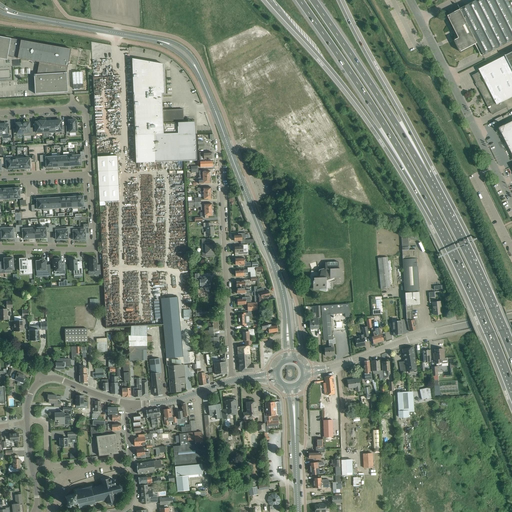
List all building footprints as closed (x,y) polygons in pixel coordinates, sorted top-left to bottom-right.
[(455,12),(452,14),(448,16),(448,17),(448,16),(451,15),(457,28),(455,29),(457,34),(458,33),(460,38),(455,41),(455,40),(454,41),(460,52),(461,52),(460,49),(476,41),(477,43),(479,47),(480,46),(484,53),(482,54),(483,56),(484,56),(484,55),(511,41),(511,9),(507,0),(478,0),(463,8),(462,6),(459,7),(461,10),(455,13),(455,12)] [(457,28),(451,15),(448,16),(455,29),(457,28)] [(67,73),(66,73),(67,67),(68,67),(71,49),(0,36),(0,58),(7,60),(8,57),(39,62),(37,74),(34,74),(35,94),(68,92),(67,73)] [(476,41),(460,49),(461,51),(477,43),(476,41)] [(511,52),(506,55),(479,69),(480,72),(473,76),(488,106),(488,108),(489,108),(489,109),(492,113),(492,114),(493,113),(493,114),(506,107),(503,101),(511,96),(511,52)] [(140,60),(132,59),(136,163),(187,161),(190,161),(196,160),(195,126),(194,121),(183,122),(183,109),(162,110),(162,94),(165,93),(164,88),(164,87),(164,69),(163,69),(163,64),(158,63),(145,61),(140,60)] [(259,128),(283,118),(295,146),(299,144),(302,150),(327,140),(294,63),(239,86),(242,93),(241,94),(247,106),(249,105),(259,128)] [(81,72),(72,73),(73,89),(82,88),(81,72)] [(511,116),(506,119),(506,121),(500,124),(507,137),(504,139),(511,153),(511,116)] [(69,132),(70,132),(76,132),(76,128),(78,128),(77,122),(75,122),(75,119),(69,120),(69,127),(69,132)] [(55,120),(54,120),(55,133),(61,133),(61,134),(65,134),(64,126),(61,126),(61,120),(58,120),(57,120),(55,120)] [(42,134),(42,121),(41,121),(39,121),(38,121),(35,121),(36,127),(32,128),(33,136),(36,136),(36,134),(42,134)] [(23,135),(22,122),(20,122),(19,122),(16,122),(16,129),(13,129),(14,137),(17,137),(17,135),(23,135)] [(23,122),(22,122),(23,135),(23,136),(33,136),(32,128),(29,128),(29,122),(26,122),(25,122),(23,122)] [(2,137),(2,138),(12,137),(11,129),(8,130),(8,123),(5,124),(4,124),(2,124),(1,124),(2,137)] [(289,148),(283,142),(272,153),(278,159),(289,148)] [(75,153),(74,153),(75,166),(76,166),(82,166),(81,161),(81,160),(85,160),(84,155),(75,156),(75,153)] [(51,167),(52,167),(52,157),(46,157),(46,155),(43,155),(43,162),(46,162),(46,163),(45,163),(46,168),(51,168),(51,167)] [(24,156),(23,156),(24,169),(25,169),(26,169),(31,169),(30,164),(30,163),(36,162),(35,156),(32,156),(32,158),(24,159),(24,156)] [(97,157),(98,172),(118,171),(117,156),(97,157)] [(13,169),(12,157),(12,159),(6,160),(6,157),(3,157),(4,164),(6,164),(7,170),(13,169)] [(302,174),(312,170),(306,157),(297,162),(302,174)] [(118,171),(98,172),(99,187),(119,186),(118,171)] [(119,186),(99,187),(99,201),(99,202),(120,201),(119,186)] [(15,188),(13,188),(14,201),(14,198),(23,198),(23,200),(26,200),(25,193),(19,194),(19,192),(20,192),(20,187),(14,188),(15,188)] [(211,193),(203,194),(204,197),(194,198),(194,202),(201,202),(201,200),(212,200),(211,193)] [(77,197),(78,209),(78,207),(85,206),(85,209),(88,209),(87,202),(84,202),(84,196),(78,196),(78,197),(77,197)] [(34,205),(34,209),(43,209),(43,211),(43,199),(41,199),(41,198),(36,199),(36,203),(37,203),(37,205),(34,205)] [(201,202),(194,202),(195,207),(201,207),(201,210),(204,210),(212,210),(212,204),(201,204),(201,202)] [(212,210),(204,210),(204,213),(200,213),(200,217),(205,216),(205,218),(208,218),(208,216),(212,216),(212,210)] [(211,223),(206,223),(203,223),(203,227),(206,227),(206,232),(204,232),(204,233),(204,236),(205,236),(206,236),(214,236),(213,230),(214,230),(214,227),(211,227),(211,223)] [(7,226),(8,238),(9,238),(9,239),(14,238),(14,234),(13,234),(13,232),(16,232),(16,228),(7,228),(7,226)] [(89,227),(79,228),(80,240),(81,240),(86,240),(86,235),(85,235),(85,234),(89,234),(89,227)] [(40,228),(40,238),(42,238),(42,239),(47,238),(47,233),(46,234),(46,232),(49,232),(49,228),(40,228)] [(416,240),(416,235),(401,232),(406,321),(407,321),(409,331),(416,330),(415,325),(416,325),(415,319),(413,320),(412,305),(420,304),(416,248),(409,249),(409,238),(416,240)] [(244,233),(243,233),(238,233),(238,235),(234,235),(234,238),(233,239),(233,240),(234,240),(234,241),(240,241),(241,244),(247,244),(247,240),(242,240),(242,238),(249,238),(248,234),(245,235),(244,233)] [(202,242),(202,256),(204,257),(205,257),(210,257),(213,257),(213,254),(214,254),(214,245),(210,245),(210,242),(209,238),(202,239),(202,242)] [(247,245),(244,245),(239,245),(239,246),(234,246),(235,253),(238,252),(239,256),(248,255),(248,252),(243,252),(243,248),(244,248),(248,248),(247,245)] [(387,257),(378,258),(382,299),(389,298),(389,294),(391,294),(387,257)] [(0,264),(0,270),(0,273),(5,273),(5,270),(13,270),(13,258),(4,258),(4,264),(0,264)] [(19,258),(20,271),(20,270),(27,270),(27,273),(32,273),(32,274),(31,260),(31,261),(27,261),(27,260),(27,259),(19,259),(19,258)] [(89,259),(90,271),(95,271),(95,275),(101,275),(100,265),(96,265),(96,259),(95,259),(94,258),(91,258),(91,259),(89,259)] [(241,266),(244,266),(250,266),(250,263),(246,263),(244,263),(244,258),(240,258),(235,258),(235,265),(241,265),(241,266)] [(54,266),(54,267),(55,267),(55,271),(60,271),(60,274),(65,274),(65,265),(61,266),(61,259),(55,259),(52,259),(53,261),(53,266),(54,266)] [(40,261),(36,261),(37,273),(44,272),(44,276),(50,276),(50,265),(46,265),(45,261),(44,261),(44,260),(40,260),(40,261)] [(74,271),(74,275),(82,274),(82,263),(77,263),(77,260),(69,261),(70,271),(74,271)] [(317,289),(319,290),(328,292),(329,289),(332,289),(331,282),(335,281),(334,278),(340,278),(340,268),(338,268),(338,262),(325,262),(325,270),(322,269),(322,267),(318,267),(317,262),(309,264),(311,271),(308,282),(309,284),(309,285),(311,286),(312,286),(314,286),(314,287),(315,288),(317,289)] [(236,277),(241,276),(244,276),(244,273),(248,273),(248,272),(250,272),(250,277),(255,277),(255,267),(247,268),(247,270),(240,270),(235,270),(236,277)] [(209,292),(210,290),(209,288),(210,288),(210,282),(210,277),(199,277),(199,274),(195,274),(195,281),(199,281),(200,288),(205,288),(206,291),(207,292),(209,292)] [(258,303),(263,302),(262,298),(270,296),(268,290),(264,291),(263,288),(258,290),(258,292),(257,293),(257,297),(258,302),(258,303)] [(178,297),(161,298),(166,358),(183,357),(178,297)] [(90,299),(91,309),(99,308),(98,299),(90,299)] [(440,302),(437,302),(432,302),(433,315),(441,314),(440,302)] [(247,311),(257,310),(257,303),(247,303),(247,311)] [(348,317),(350,317),(349,304),(321,306),(324,340),(328,340),(333,340),(333,334),(332,334),(332,332),(330,314),(345,313),(345,317),(348,317)] [(312,312),(313,319),(309,319),(310,329),(318,328),(318,317),(317,317),(317,312),(312,312)] [(13,321),(13,327),(13,332),(23,331),(23,318),(21,318),(21,320),(13,321)] [(205,334),(214,334),(213,331),(218,330),(218,321),(207,321),(208,331),(205,331),(205,334)] [(393,332),(393,335),(402,335),(401,321),(391,321),(392,332),(393,332)] [(268,333),(277,332),(276,325),(271,326),(271,324),(268,324),(267,324),(261,325),(262,329),(266,328),(268,328),(268,329),(268,333)] [(129,347),(147,347),(147,342),(152,342),(152,336),(147,336),(147,326),(131,326),(131,335),(129,335),(129,347)] [(29,328),(29,336),(29,341),(39,341),(39,336),(39,330),(34,330),(34,328),(33,327),(29,328)] [(361,338),(355,339),(356,343),(355,344),(355,346),(356,347),(365,346),(363,337),(363,338),(363,337),(364,337),(369,336),(367,327),(362,327),(364,335),(363,335),(360,335),(361,338)] [(375,329),(378,342),(383,341),(381,333),(380,327),(375,329)] [(87,328),(65,329),(65,341),(88,341),(87,328)] [(249,340),(249,335),(249,333),(254,333),(254,329),(248,330),(248,332),(243,332),(243,341),(245,341),(246,345),(252,345),(251,340),(249,340)] [(214,337),(214,334),(205,334),(205,338),(208,338),(209,347),(214,347),(219,347),(218,337),(214,337)] [(106,338),(97,338),(97,352),(107,351),(106,338)] [(329,344),(329,348),(324,348),(325,356),(333,355),(333,350),(333,348),(332,345),(332,344),(329,344)] [(237,347),(239,372),(254,371),(254,364),(250,365),(249,346),(237,347)] [(147,347),(129,347),(130,361),(146,360),(146,350),(147,350),(147,347)] [(413,347),(402,349),(404,361),(399,362),(401,372),(417,370),(414,352),(413,347)] [(444,358),(444,354),(443,349),(435,350),(435,355),(434,355),(434,360),(435,364),(441,363),(441,359),(444,358)] [(431,362),(430,355),(430,350),(422,351),(422,356),(423,363),(431,362)] [(149,360),(153,391),(154,396),(162,395),(161,390),(159,373),(161,373),(160,358),(149,360)] [(221,362),(214,363),(215,375),(227,373),(225,358),(223,358),(223,359),(221,359),(221,362)] [(54,362),(54,365),(56,365),(56,369),(64,369),(64,366),(70,366),(70,359),(57,359),(57,362),(54,362)] [(373,374),(379,374),(379,378),(383,378),(382,371),(380,371),(379,360),(372,361),(372,371),(373,374)] [(369,366),(369,361),(363,361),(364,366),(365,380),(370,379),(370,382),(372,381),(372,380),(372,379),(371,379),(371,373),(371,371),(370,372),(369,366)] [(382,371),(383,377),(386,376),(387,376),(387,375),(387,374),(390,374),(389,361),(382,362),(382,367),(382,371)] [(184,364),(182,365),(168,366),(169,379),(177,378),(177,380),(185,379),(184,364)] [(10,369),(8,375),(12,376),(11,378),(15,379),(15,380),(18,381),(17,385),(22,386),(23,383),(24,383),(26,376),(22,375),(22,374),(18,372),(17,373),(17,375),(12,373),(13,370),(10,369)] [(95,369),(95,372),(92,373),(92,378),(104,377),(103,369),(95,369)] [(199,381),(200,386),(206,385),(206,380),(205,372),(201,373),(200,371),(201,371),(201,369),(200,369),(197,369),(197,375),(198,374),(199,381)] [(332,376),(325,377),(325,383),(323,383),(325,395),(334,394),(332,376)] [(142,396),(148,396),(147,380),(141,381),(141,378),(136,378),(137,385),(137,388),(133,388),(133,392),(134,397),(142,397),(142,396)] [(186,383),(185,379),(177,380),(177,378),(169,379),(170,388),(170,393),(181,392),(180,384),(186,383)] [(360,387),(359,384),(359,379),(347,380),(348,385),(348,388),(355,387),(356,392),(360,391),(360,387)] [(404,380),(396,381),(398,418),(410,417),(409,411),(415,410),(413,384),(404,385),(404,380)] [(121,383),(122,392),(122,397),(125,397),(131,397),(131,392),(130,388),(126,388),(126,383),(121,383)] [(361,408),(368,406),(367,402),(372,401),(371,394),(366,395),(366,396),(361,397),(362,402),(360,402),(361,408)] [(47,399),(49,399),(48,403),(54,403),(54,407),(60,407),(61,402),(57,402),(58,399),(56,399),(57,395),(48,395),(47,399)] [(75,396),(76,408),(88,408),(88,402),(84,402),(83,396),(84,396),(75,396)] [(235,405),(236,405),(236,400),(226,400),(226,409),(223,409),(223,414),(223,419),(227,418),(227,414),(236,413),(235,405)] [(258,417),(257,412),(257,407),(256,407),(255,402),(246,402),(247,413),(243,413),(243,418),(258,417)] [(281,415),(280,402),(265,403),(266,413),(264,413),(264,423),(265,431),(265,433),(269,433),(269,430),(269,428),(269,427),(278,426),(277,416),(281,415)] [(221,409),(221,408),(220,403),(208,405),(209,410),(210,415),(215,414),(216,419),(221,418),(220,410),(221,409)] [(118,407),(108,407),(108,414),(109,417),(108,417),(108,421),(116,421),(121,421),(121,420),(121,418),(121,414),(118,414),(118,407)] [(159,408),(152,409),(153,417),(154,423),(157,422),(157,419),(160,418),(160,416),(160,413),(159,408)] [(153,417),(152,409),(146,410),(147,415),(147,418),(150,417),(152,425),(155,424),(154,423),(153,417)] [(164,410),(165,417),(164,417),(165,425),(169,425),(168,421),(173,421),(173,423),(176,422),(176,417),(172,417),(172,416),(171,416),(170,409),(164,410)] [(64,413),(60,413),(55,413),(55,421),(60,421),(60,424),(65,424),(64,413)] [(323,420),(323,437),(333,437),(333,420),(323,420)] [(107,431),(90,432),(91,437),(96,437),(98,451),(99,456),(119,453),(118,452),(119,452),(118,452),(118,449),(119,449),(118,449),(118,447),(118,446),(117,444),(118,444),(117,444),(116,434),(112,434),(111,431),(107,431)] [(66,436),(67,438),(60,438),(60,447),(63,447),(63,448),(64,448),(64,447),(68,447),(67,443),(71,443),(70,440),(76,440),(76,436),(77,436),(77,432),(66,433),(66,436)] [(188,445),(180,446),(173,446),(174,461),(201,459),(204,458),(202,432),(187,433),(188,445)] [(139,437),(134,438),(135,446),(140,446),(146,445),(146,444),(146,448),(153,447),(152,443),(151,443),(151,440),(152,439),(152,433),(144,434),(145,437),(139,437)] [(188,445),(187,433),(180,434),(180,446),(188,445)] [(323,438),(321,439),(316,439),(316,452),(308,453),(309,458),(314,458),(316,458),(316,460),(321,459),(321,452),(324,452),(324,447),(323,447),(323,438)] [(141,449),(136,449),(137,456),(138,456),(138,458),(141,457),(141,458),(145,457),(149,457),(149,452),(145,453),(144,448),(141,449)] [(364,468),(373,467),(372,454),(363,454),(364,468)] [(9,472),(18,472),(18,468),(20,468),(20,459),(18,459),(18,456),(13,456),(12,456),(12,458),(12,460),(12,466),(10,466),(9,467),(9,468),(9,472)] [(201,459),(174,461),(176,476),(191,475),(203,474),(201,459)] [(160,460),(137,464),(138,474),(145,473),(154,472),(154,469),(161,468),(161,466),(160,460)] [(353,475),(353,460),(342,460),(342,475),(353,475)] [(192,487),(191,475),(176,476),(177,488),(192,487)] [(151,476),(138,477),(139,484),(152,483),(161,482),(160,478),(151,479),(151,476)] [(65,496),(65,497),(66,498),(68,505),(67,506),(68,507),(70,506),(71,505),(78,503),(79,509),(80,508),(79,507),(84,506),(84,507),(85,507),(85,506),(89,505),(89,506),(90,506),(90,505),(94,504),(94,505),(95,505),(95,502),(98,501),(98,502),(99,502),(99,501),(103,500),(103,501),(104,501),(104,500),(106,499),(107,503),(107,504),(108,504),(110,505),(110,506),(110,505),(112,504),(113,505),(114,504),(113,504),(114,502),(115,502),(115,501),(114,501),(113,495),(114,495),(113,494),(117,493),(117,494),(118,494),(118,493),(120,492),(121,493),(121,492),(122,489),(123,489),(122,489),(122,487),(122,486),(121,486),(119,485),(120,484),(119,484),(119,485),(116,486),(115,481),(115,480),(114,480),(114,481),(111,481),(112,479),(110,478),(110,480),(109,480),(109,479),(109,478),(109,477),(108,478),(102,480),(101,479),(101,480),(102,480),(103,485),(100,486),(100,485),(99,485),(100,486),(96,487),(95,486),(95,487),(92,488),(91,486),(90,486),(90,487),(86,488),(86,487),(85,487),(85,488),(81,490),(81,488),(80,489),(80,490),(76,491),(75,490),(74,490),(76,495),(67,497),(65,496)] [(353,486),(360,486),(361,477),(353,477),(353,486)] [(152,492),(157,492),(157,486),(156,486),(155,484),(153,484),(153,487),(147,487),(147,485),(145,485),(140,485),(141,492),(152,490),(152,492)] [(257,486),(248,488),(250,496),(258,494),(257,486)] [(21,494),(16,495),(15,495),(16,504),(12,505),(12,511),(19,511),(19,505),(22,504),(21,494)] [(268,506),(280,506),(280,494),(268,495),(268,506)]
